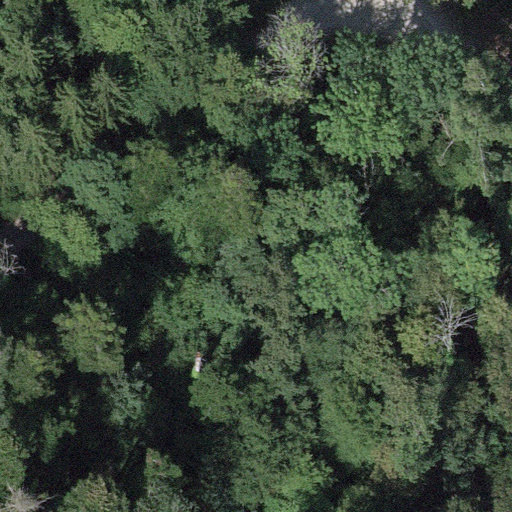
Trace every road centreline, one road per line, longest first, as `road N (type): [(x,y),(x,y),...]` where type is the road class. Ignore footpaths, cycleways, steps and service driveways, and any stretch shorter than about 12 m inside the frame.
road 1 (track): [(371,0),(0,266)]
road 2 (track): [(378,0),(511,153)]
